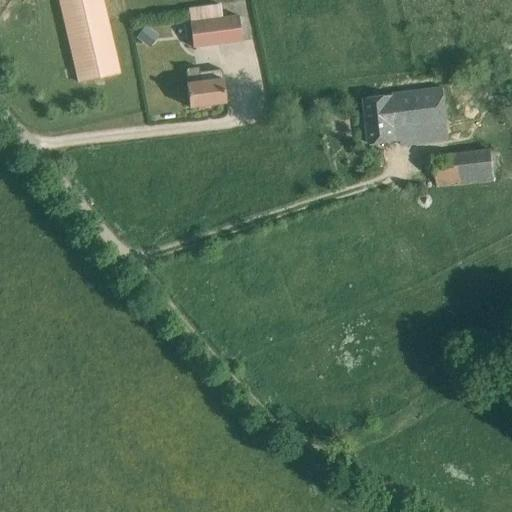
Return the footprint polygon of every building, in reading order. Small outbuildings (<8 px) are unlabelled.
[(60,0),(80,82),(119,73),(101,0),(60,0)] [(238,14),(222,17),(220,3),(188,7),(194,47),(241,40),(238,14)] [(199,71),(198,66),(198,63),(185,64),(187,82),(186,82),(189,106),(226,102),(221,68),(199,71)] [(369,144),(389,141),(401,140),(402,145),(449,139),(444,87),(399,93),(399,94),(364,98),(369,144)] [(492,149),(434,155),(437,188),(494,181),(492,149)]
